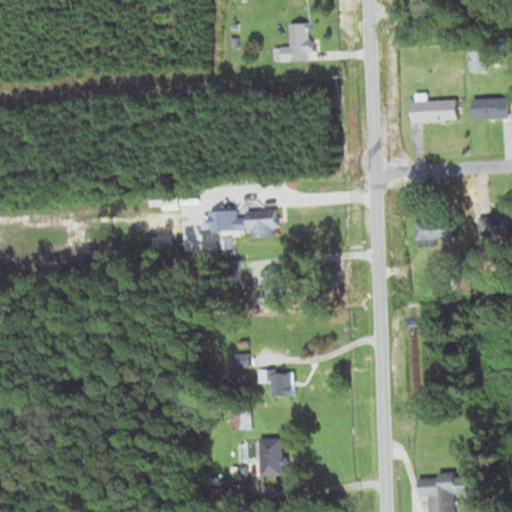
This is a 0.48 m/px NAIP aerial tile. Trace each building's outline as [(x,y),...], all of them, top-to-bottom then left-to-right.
[(289,22),(290,43),(272,43),(272,60),(309,60),(309,49),(316,50),(316,37),(311,36),(310,19),(289,22)] [(415,91),(417,124),(462,120),(460,97),(430,100),(429,90),(415,91)] [(511,92),(474,95),(476,118),(511,115),(511,92)] [(246,209),(248,230),(256,229),(257,237),(278,235),(277,227),(284,227),(282,206),(246,209)] [(511,213),(481,216),(482,238),(511,236),(511,213)] [(415,219),(418,249),(438,247),(437,240),(460,238),(458,215),(415,219)] [(220,238),(234,237),(234,246),(221,247),(220,238)] [(265,270),(292,269),(293,306),(266,307),(265,270)] [(448,277),(459,276),(461,290),(450,291),(448,277)] [(260,365),(260,378),(282,377),(283,395),(302,393),(302,382),(309,361),(260,365)] [(243,412),(254,412),(255,428),(244,428),(243,412)] [(259,437),(262,476),(294,474),(293,457),(286,457),(284,436),(259,437)] [(239,443),(247,443),(247,459),(238,459),(239,443)] [(231,463),(239,464),(238,472),(230,471),(231,463)] [(221,476),(232,477),(231,485),(221,484),(221,476)] [(419,478),(420,494),(430,493),(430,511),(459,511),(459,495),(471,495),(470,476),(419,478)]
